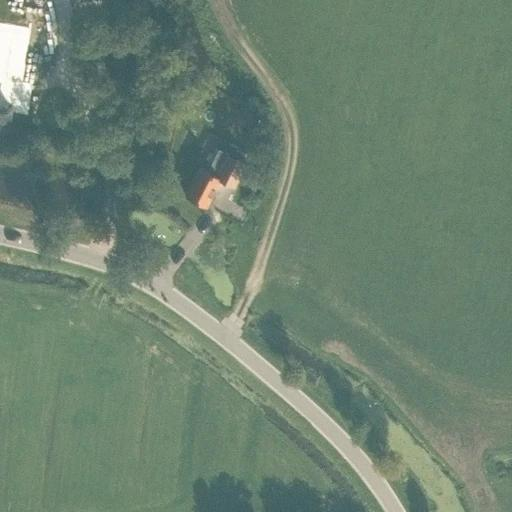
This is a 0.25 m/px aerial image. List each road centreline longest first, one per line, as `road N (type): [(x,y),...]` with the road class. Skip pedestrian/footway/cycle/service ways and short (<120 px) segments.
road 1 (tertiary): [(396,511),(312,411),(167,295),(112,263),(0,234)]
road 2 (track): [(225,338),(256,276),(293,161),(293,121),(217,0)]
